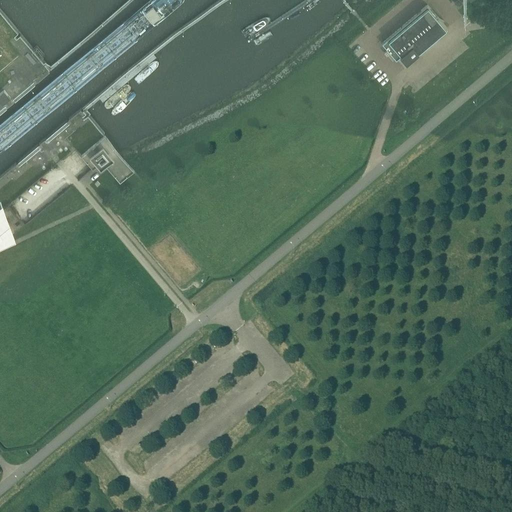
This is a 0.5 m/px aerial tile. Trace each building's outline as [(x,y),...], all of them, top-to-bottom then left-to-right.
[(418,53),(447,29),(428,6),(383,44),(396,60),(401,56),(403,58),(414,49),(418,53)] [(4,90),(0,93),(0,101),(3,105),(11,98),(4,90)] [(134,172),(122,157),(104,137),(82,156),(92,168),(93,169),(101,162),(104,164),(120,184),(134,172)] [(0,243),(16,236),(12,225),(9,228),(10,231),(0,238),(0,211),(6,207),(0,190),(0,189),(0,243)] [(0,238),(10,231),(9,228),(12,225),(14,224),(20,218),(8,204),(6,207),(0,211),(0,238)]
